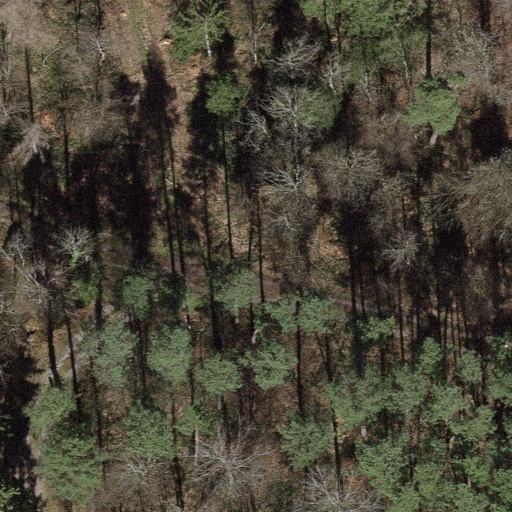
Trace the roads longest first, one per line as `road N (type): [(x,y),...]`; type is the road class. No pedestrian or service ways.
road 1 (track): [(192,281),(511,359)]
road 2 (track): [(192,281),(100,320),(54,376),(16,486)]
road 3 (track): [(0,215),(23,231),(192,281)]
